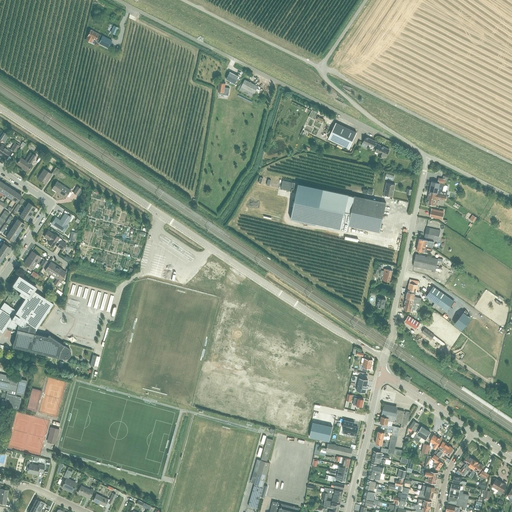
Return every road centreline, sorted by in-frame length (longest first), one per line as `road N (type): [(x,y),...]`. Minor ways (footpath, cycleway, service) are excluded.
road 1 (tertiary): [(384,357),(0,107)]
road 2 (unclassified): [(419,153),(111,0)]
road 3 (unclassified): [(511,162),(321,67)]
road 4 (residential): [(384,357),(424,170)]
road 5 (unclassified): [(321,67),(181,0)]
road 6 (tertiary): [(348,511),(380,374)]
road 7 (unclassified): [(419,153),(334,88),(321,67)]
